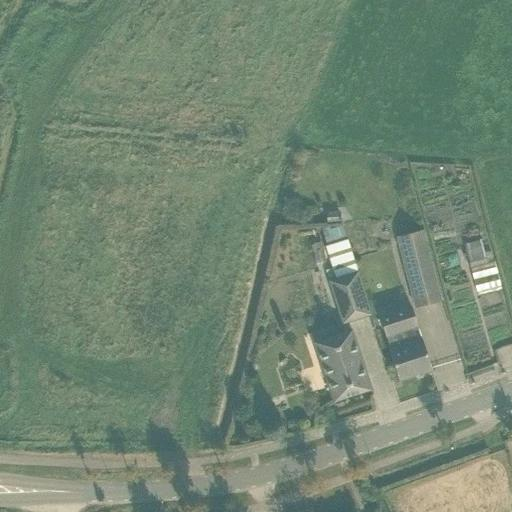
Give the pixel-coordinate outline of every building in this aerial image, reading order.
[(338,208),(327,209),(328,219),(339,218),(338,208)] [(422,231),(395,238),(413,307),(413,308),(440,301),(422,231)] [(500,286),(487,231),(468,236),(481,291),(500,286)] [(319,241),(310,242),(312,251),(320,250),(319,241)] [(330,281),(343,323),(372,314),(359,272),(330,281)] [(424,350),(418,323),(413,308),(413,307),(395,313),(380,317),(392,361),(398,380),(431,369),(424,350)] [(313,341),(333,401),(370,389),(350,329),(313,341)]
